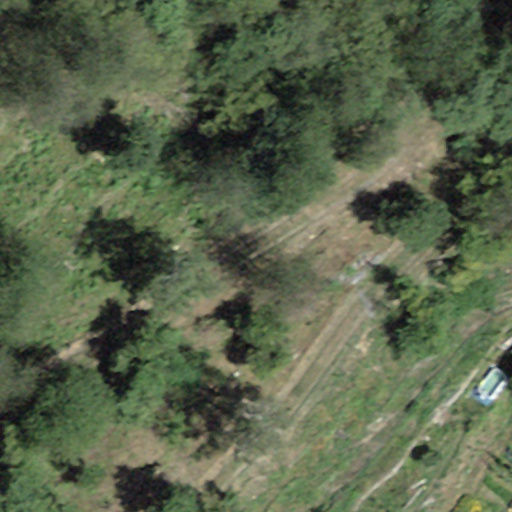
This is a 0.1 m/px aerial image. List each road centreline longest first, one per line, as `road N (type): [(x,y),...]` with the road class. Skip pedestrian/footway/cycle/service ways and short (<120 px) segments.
road 1 (track): [(0,403),(381,168),(498,0)]
road 2 (track): [(511,119),(465,205),(358,305),(245,465),(201,511)]
